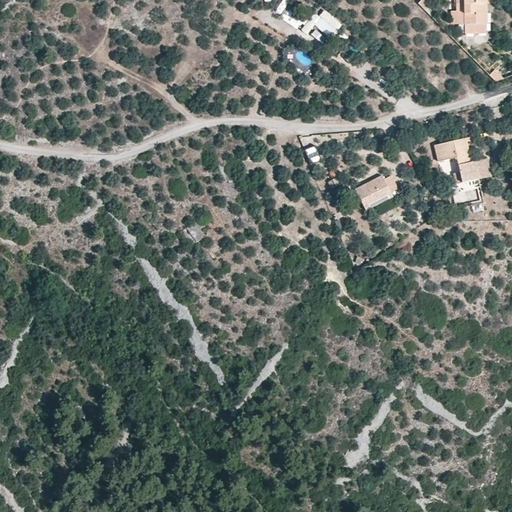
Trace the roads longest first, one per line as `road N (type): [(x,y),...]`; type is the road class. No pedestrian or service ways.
road 1 (unclassified): [(511,89),(355,126),(188,125),(112,159),(0,142)]
road 2 (track): [(97,53),(198,124)]
